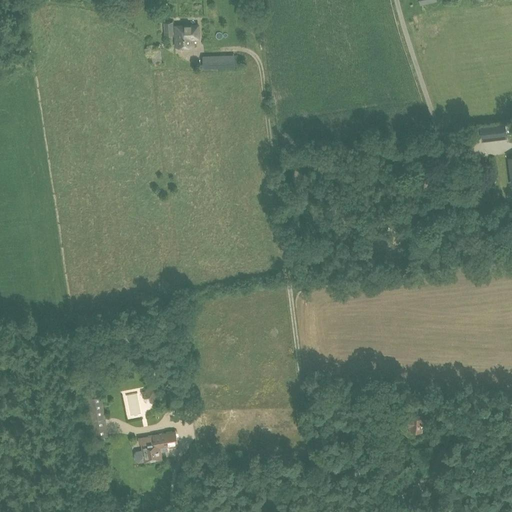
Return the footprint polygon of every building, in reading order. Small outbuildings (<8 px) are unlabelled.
[(164,22),(165,35),(174,34),(173,22),(164,22)] [(175,26),(176,47),(194,46),(193,37),(198,37),(198,25),(175,26)] [(151,48),(153,64),(162,63),(160,47),(151,48)] [(203,55),(203,64),(217,64),(217,55),(203,55)] [(480,126),(482,140),(506,137),(504,123),(480,126)] [(150,401),(152,402),(156,402),(159,397),(156,387),(146,389),(146,391),(142,391),(143,396),(145,397),(149,396),(150,401)] [(88,398),(94,439),(108,437),(102,395),(88,398)] [(143,400),(133,402),(137,420),(147,418),(143,400)] [(411,430),(422,431),(423,417),(413,416),(413,417),(411,417),(405,417),(404,417),(403,425),(412,426),(411,430)] [(142,444),(145,461),(162,458),(161,448),(178,445),(175,431),(148,436),(138,438),(139,444),(142,444)]
